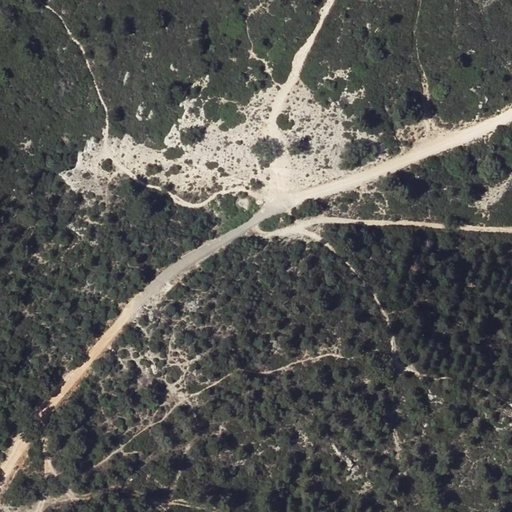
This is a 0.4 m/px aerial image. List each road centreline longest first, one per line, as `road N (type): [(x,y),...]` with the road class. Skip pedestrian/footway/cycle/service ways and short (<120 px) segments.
road 1 (track): [(0,477),(85,356),(147,293),(271,212)]
road 2 (track): [(247,225),(268,237),(331,220),(511,233)]
road 3 (track): [(271,212),(511,115)]
road 4 (track): [(271,212),(280,165),(272,119),(331,0)]
road 5 (track): [(293,230),(350,263),(375,297),(396,355),(397,401)]
